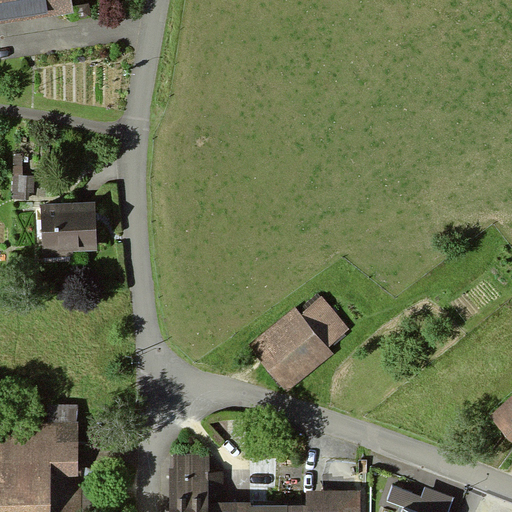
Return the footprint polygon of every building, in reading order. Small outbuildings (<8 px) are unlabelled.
[(0,0),(0,16),(79,6),(78,0),(0,0)] [(47,213),(49,255),(103,253),(101,210),(47,213)] [(303,310),(262,344),(296,385),(354,338),(325,303),(308,317),(303,310)] [(78,471),(77,404),(42,405),(42,422),(0,422),(0,511),(82,511),(82,471),(78,471)] [(511,405),(501,415),(511,427),(511,405)] [(247,511),(248,506),(251,506),(251,502),(223,502),(223,472),(211,472),(211,454),(174,454),(174,468),(170,468),(169,511),(247,511)] [(404,507),(402,511),(447,511),(453,498),(425,487),(421,497),(393,486),(388,500),(404,507)] [(251,506),(248,506),(247,511),(360,511),(360,490),(306,490),(306,506),(251,506)]
